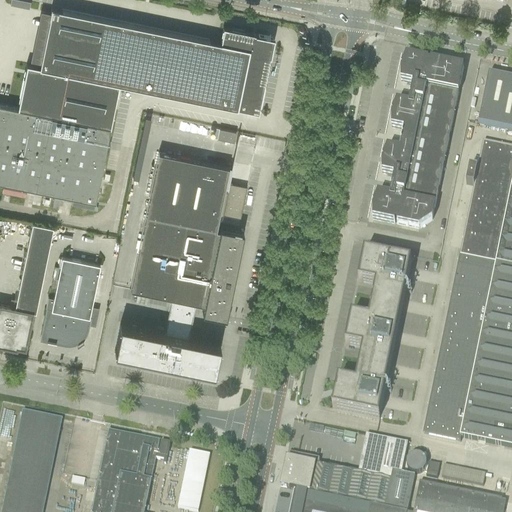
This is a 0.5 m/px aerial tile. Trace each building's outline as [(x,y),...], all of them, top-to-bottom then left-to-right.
[(0,181),(72,196),(95,201),(110,126),(117,93),(119,83),(138,87),(226,105),(226,106),(243,109),(257,112),(258,112),(272,44),(271,44),(270,44),(270,43),(270,42),(271,42),(271,41),(271,40),(271,39),(270,39),(270,38),(269,38),(269,37),(268,37),(267,37),(267,38),(266,38),(266,37),(266,36),(266,35),(223,26),(220,41),(209,39),(61,9),(51,7),(49,17),(39,66),(26,63),(17,107),(0,103),(0,181)] [(396,103),(393,112),(395,112),(393,119),(391,119),(391,129),(404,131),(400,151),(387,149),(383,157),(385,158),(384,165),(382,165),(382,174),(394,177),(390,197),(378,194),(374,203),(376,204),(374,211),(372,211),(372,220),(394,225),(395,223),(397,224),(397,225),(419,230),(432,221),(463,69),(430,62),(430,64),(428,63),(428,62),(406,57),(402,66),(404,66),(403,74),(401,73),(401,83),(413,85),(409,105),(396,103)] [(511,80),(488,76),(478,125),(511,132),(511,80)] [(218,129),(217,140),(234,143),(236,133),(218,129)] [(461,249),(459,257),(496,265),(511,267),(511,148),(483,143),(477,170),(469,169),(466,186),(474,188),(461,249)] [(225,317),(235,268),(236,268),(236,267),(236,266),(236,265),(243,231),(240,230),(239,232),(222,229),(222,227),(219,226),(218,230),(215,229),(219,213),(221,214),(220,216),(221,216),(222,214),(240,217),(246,186),(228,183),(233,161),(232,161),(231,167),(158,152),(130,289),(171,298),(196,303),(203,304),(202,312),(205,312),(205,310),(223,314),(222,316),(225,317)] [(0,304),(0,344),(1,344),(1,343),(11,345),(10,346),(15,347),(16,346),(24,347),(31,311),(35,312),(52,227),(32,222),(14,308),(0,304)] [(17,262),(20,247),(15,246),(12,261),(17,262)] [(375,286),(368,320),(368,321),(398,327),(411,263),(364,253),(363,256),(359,272),(366,273),(360,281),(358,281),(358,283),(375,286)] [(41,339),(65,344),(66,344),(68,344),(70,344),(72,344),(73,343),(74,343),(75,342),(76,343),(79,342),(81,339),(82,338),(83,336),(84,335),(85,333),(86,331),(86,330),(99,264),(61,257),(53,298),(48,297),(45,308),(48,308),(41,339)] [(496,265),(459,257),(458,261),(435,376),(429,406),(428,406),(427,414),(423,435),(459,442),(459,443),(460,443),(461,438),(511,448),(511,267),(496,265)] [(220,344),(188,338),(196,303),(171,298),(164,333),(119,324),(119,327),(121,327),(116,349),(114,349),(114,352),(214,372),(215,369),(212,369),(217,347),(219,347),(220,344)] [(362,350),(355,384),(385,390),(398,327),(368,321),(368,320),(351,317),(350,319),(349,319),(346,335),(353,336),(347,345),(345,344),(345,346),(362,350)] [(355,384),(338,380),(337,383),(336,383),(333,398),(340,400),(334,408),(332,408),(332,410),(379,419),(385,390),(355,384)] [(5,511),(37,511),(56,422),(26,415),(5,511)] [(93,511),(144,511),(155,460),(164,462),(164,465),(165,465),(169,445),(161,443),(159,453),(156,453),(158,443),(109,433),(93,511)] [(286,458),(280,488),(399,511),(407,511),(415,477),(401,474),(407,445),(375,438),(368,475),(318,465),(319,460),(291,454),(290,459),(286,458)] [(176,510),(189,511),(198,511),(207,455),(185,451),(176,510)] [(429,464),(426,477),(437,480),(439,466),(433,465),(429,464)] [(485,475),(444,466),(441,478),(483,487),(485,475)] [(419,483),(416,503),(460,511),(498,511),(501,500),(419,483)] [(399,511),(290,490),(289,490),(296,492),(292,511),(399,511)] [(460,511),(416,503),(413,511),(460,511)]
